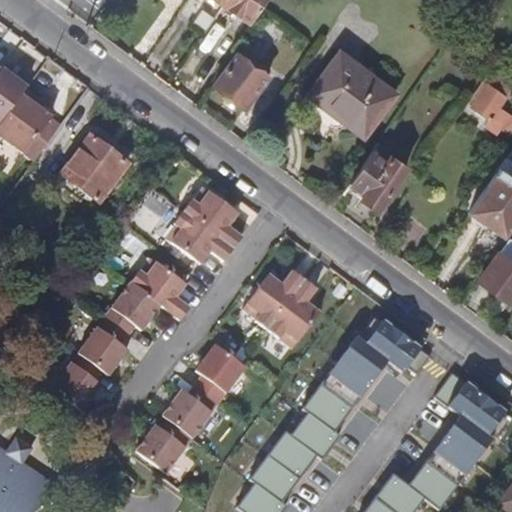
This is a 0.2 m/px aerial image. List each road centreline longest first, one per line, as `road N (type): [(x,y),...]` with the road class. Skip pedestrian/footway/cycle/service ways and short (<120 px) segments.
road 1 (residential): [(158,511),(156,488),(123,454),(126,414),(288,203)]
road 2 (residential): [(15,0),(288,203)]
road 3 (residential): [(288,203),(511,372)]
road 4 (unknown): [(402,289),(325,410)]
